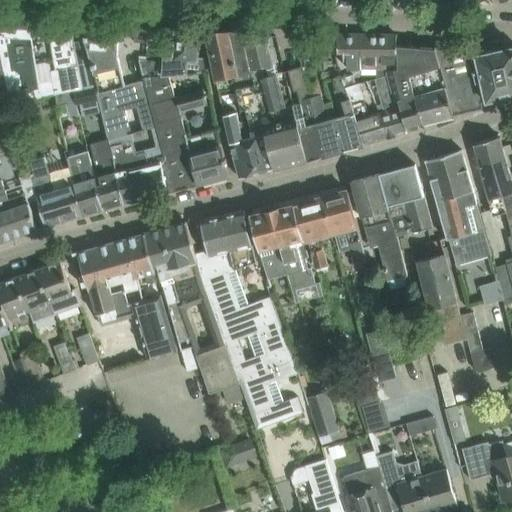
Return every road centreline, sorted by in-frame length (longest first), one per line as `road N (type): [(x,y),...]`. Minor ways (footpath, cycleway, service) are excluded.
road 1 (unclassified): [(0,264),(402,150),(511,108)]
road 2 (unclassified): [(511,31),(171,0)]
